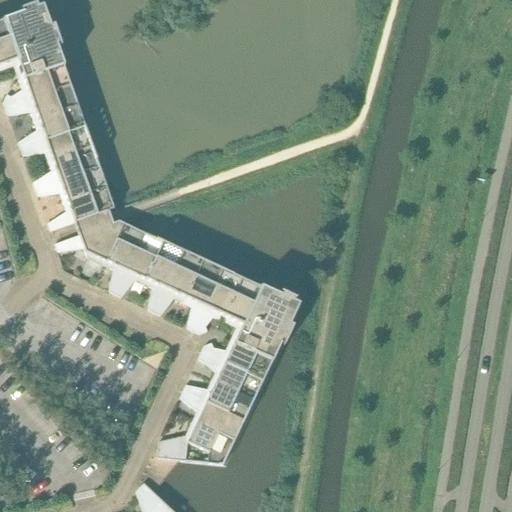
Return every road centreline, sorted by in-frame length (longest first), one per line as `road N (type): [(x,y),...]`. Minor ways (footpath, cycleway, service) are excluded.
road 1 (residential): [(93,511),(117,502),(188,347),(47,277)]
road 2 (tertiary): [(511,215),(459,511)]
road 3 (tertiary): [(486,511),(511,357)]
road 4 (residential): [(47,277),(0,137)]
